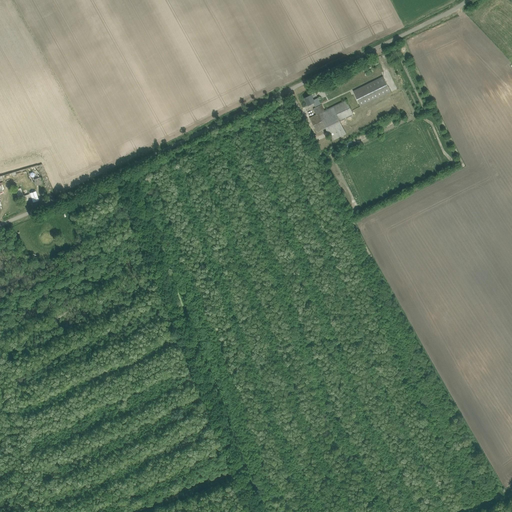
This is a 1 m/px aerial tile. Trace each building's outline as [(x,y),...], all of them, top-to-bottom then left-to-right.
[(391,92),(383,76),(353,91),(361,107),(391,92)] [(315,107),(322,104),(319,97),(314,100),(311,94),(305,98),(308,105),(313,103),(315,107)] [(310,118),(312,122),(317,133),(326,128),(332,141),(347,134),(341,121),(354,115),(347,100),(310,118)] [(325,110),(322,105),(314,109),(316,114),(325,110)] [(346,149),(354,145),(352,141),(344,144),(346,149)] [(38,199),(37,195),(36,192),(31,194),(31,193),(24,196),(21,188),(16,190),(19,198),(23,197),(25,201),(32,198),(33,201),(38,199)]
